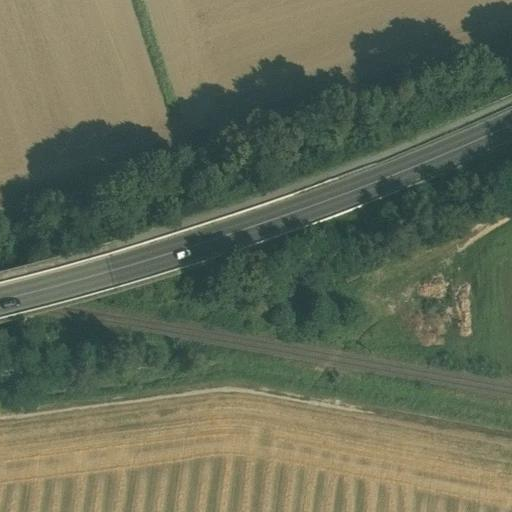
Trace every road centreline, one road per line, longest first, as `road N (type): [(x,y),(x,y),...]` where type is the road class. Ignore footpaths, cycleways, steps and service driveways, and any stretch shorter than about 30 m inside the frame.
road 1 (secondary): [(0,301),(282,217),(511,123)]
road 2 (track): [(0,416),(231,390),(511,440)]
